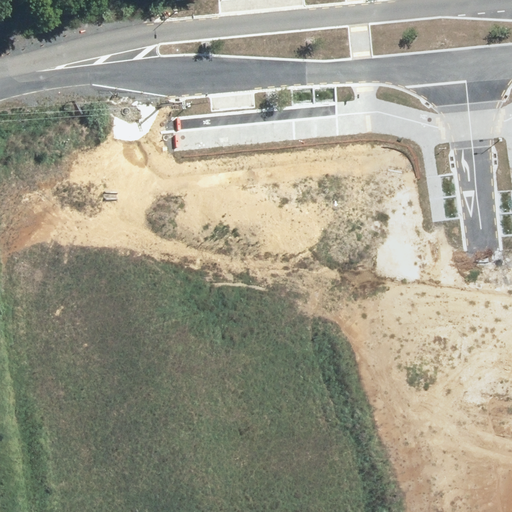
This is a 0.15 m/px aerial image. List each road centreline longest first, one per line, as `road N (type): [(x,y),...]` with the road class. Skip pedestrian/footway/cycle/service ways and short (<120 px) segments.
road 1 (unknown): [(0,414),(511,350)]
road 2 (tertiary): [(0,56),(164,31),(511,1)]
road 3 (tertiary): [(463,61),(213,80),(142,73),(0,83)]
road 4 (residential): [(463,61),(511,436)]
